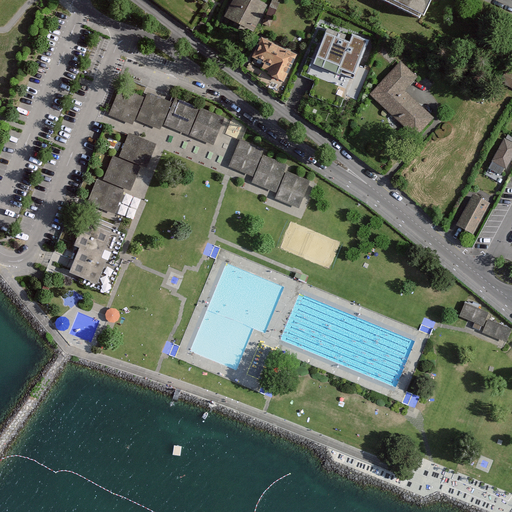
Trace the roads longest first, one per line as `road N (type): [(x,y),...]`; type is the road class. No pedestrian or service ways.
road 1 (residential): [(85,4),(108,24),(158,42),(305,153),(381,197)]
road 2 (residential): [(381,197),(340,153),(139,0)]
road 3 (residential): [(511,302),(381,197)]
